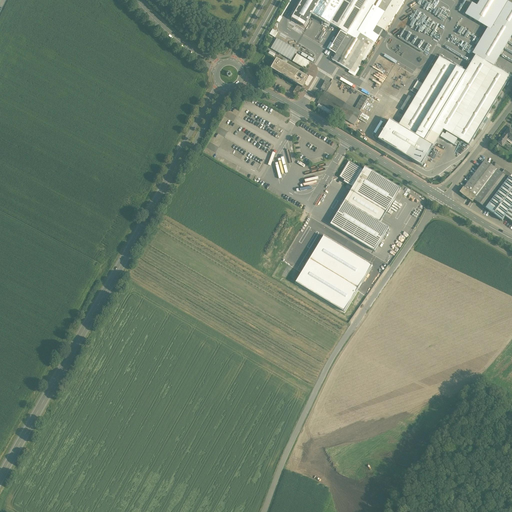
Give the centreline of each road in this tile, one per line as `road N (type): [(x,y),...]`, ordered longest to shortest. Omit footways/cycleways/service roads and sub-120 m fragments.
road 1 (secondary): [(221,85),(0,478)]
road 2 (unclassified): [(264,511),(328,365),(431,214)]
road 3 (tertiary): [(441,197),(242,80)]
